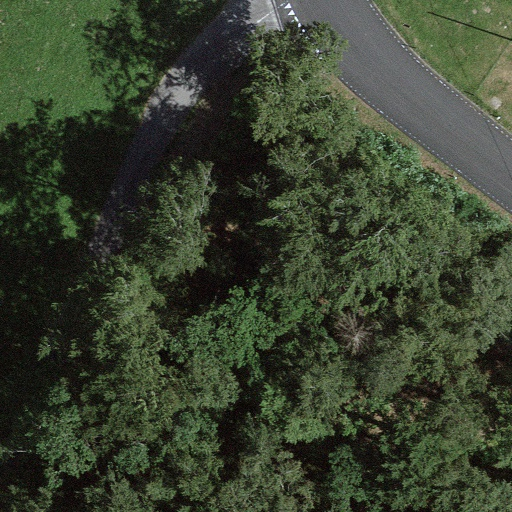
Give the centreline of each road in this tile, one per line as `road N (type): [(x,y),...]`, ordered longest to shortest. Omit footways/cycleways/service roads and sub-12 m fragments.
road 1 (unclassified): [(0,497),(182,103),(246,0)]
road 2 (tertiary): [(511,175),(391,87),(335,0)]
